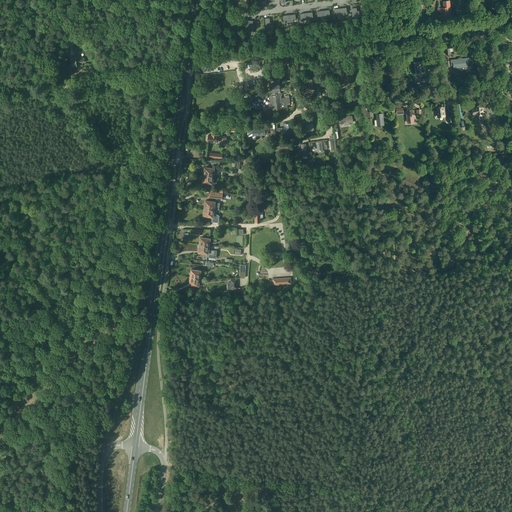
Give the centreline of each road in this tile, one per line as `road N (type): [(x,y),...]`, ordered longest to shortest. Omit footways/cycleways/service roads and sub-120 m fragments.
road 1 (track): [(125,75),(136,105),(122,192),(0,299)]
road 2 (unclassified): [(185,66),(417,33)]
road 3 (track): [(0,482),(35,409),(81,364),(152,318)]
road 4 (primary): [(135,446),(164,225)]
road 5 (primary): [(164,225),(185,66)]
road 6 (track): [(0,97),(125,75)]
